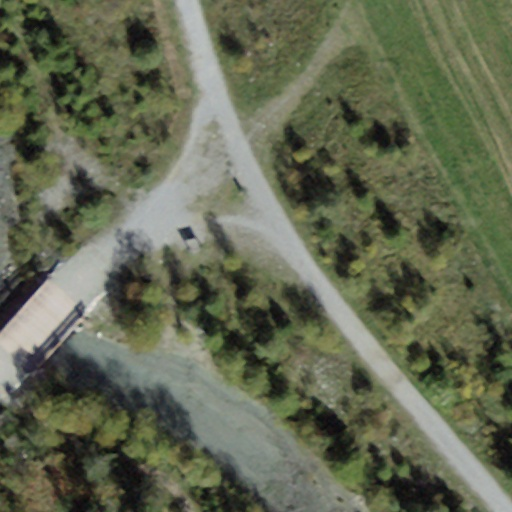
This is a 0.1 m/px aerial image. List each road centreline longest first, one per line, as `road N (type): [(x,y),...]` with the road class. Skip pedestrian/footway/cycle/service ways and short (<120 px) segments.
road 1 (track): [(507,511),(283,232),(219,169),(191,0)]
road 2 (track): [(219,169),(63,295),(0,359)]
